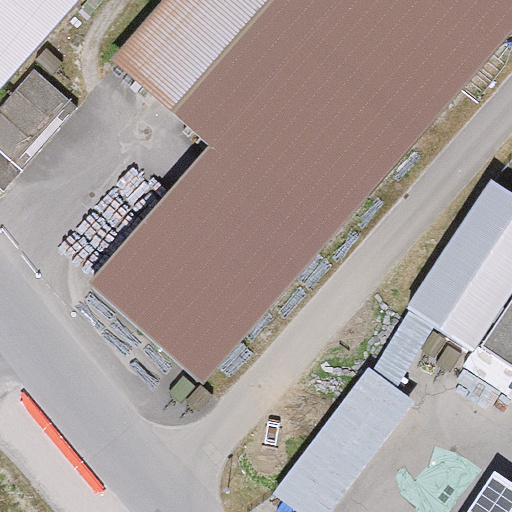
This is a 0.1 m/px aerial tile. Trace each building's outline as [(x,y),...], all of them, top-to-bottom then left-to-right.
[(0,0),(0,95),(76,0),(0,0)] [(511,0),(171,0),(110,69),(208,156),(88,290),(197,387),(511,35),(511,0)] [(473,360),(511,301),(511,202),(489,187),(404,315),(473,360)] [(511,511),(511,301),(473,360),(463,376),(511,408),(511,491),(493,479),(470,511),(511,511)] [(370,348),(274,478),(320,511),(415,381),(370,348)]
